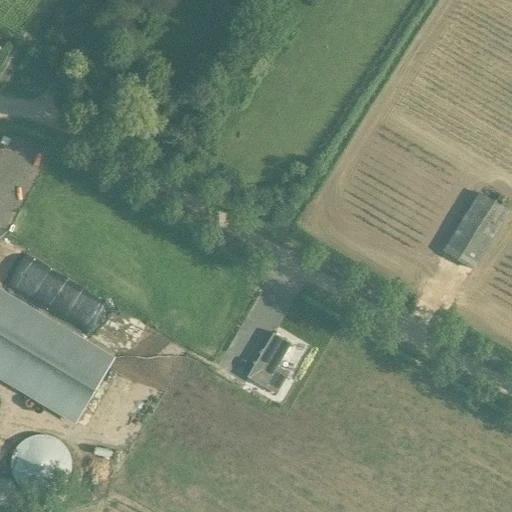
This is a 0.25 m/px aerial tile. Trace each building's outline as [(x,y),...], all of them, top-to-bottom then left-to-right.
[(479,193),(442,252),(472,271),(510,212),(479,193)] [(0,261),(0,283),(108,340),(124,310),(7,249),(0,261)] [(0,386),(72,430),(113,361),(0,294),(0,386)] [(248,377),(265,388),(276,394),(288,374),(277,368),(291,344),(274,334),(248,377)] [(50,495),(58,490),(65,483),(69,475),(71,465),(69,456),(65,447),(58,441),(50,436),(40,435),(31,436),(22,441),(15,447),(11,456),(10,465),(11,475),(15,483),(22,490),(31,495),(40,496),(50,495)] [(10,511),(20,498),(11,480),(0,479),(0,511),(10,511)]
